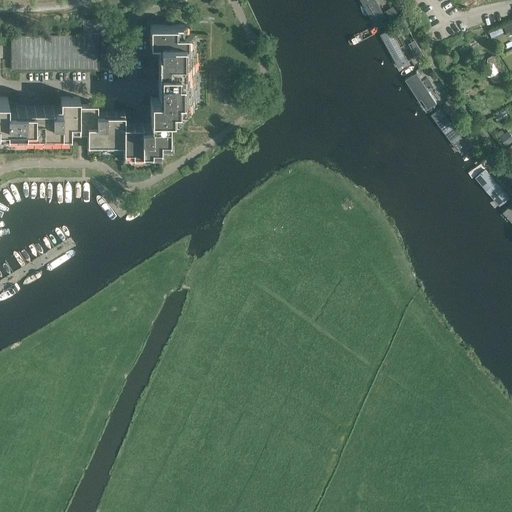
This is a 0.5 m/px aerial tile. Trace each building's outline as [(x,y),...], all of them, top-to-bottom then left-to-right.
[(375,0),(361,0),(374,23),(385,16),(375,0)] [(394,7),(387,11),(391,19),(398,15),(394,7)] [(81,35),(9,34),(9,35),(9,45),(9,51),(9,60),(9,69),(99,70),(103,70),(113,70),(113,26),(113,20),(83,20),(81,20),(81,35)] [(150,24),(150,27),(150,43),(160,43),(160,96),(150,96),(150,115),(169,115),(188,115),(188,106),(196,106),(196,33),(188,33),(188,24),(150,24)] [(390,29),(381,34),(398,66),(408,61),(390,29)] [(414,40),(409,43),(413,50),(418,47),(416,42),(414,40)] [(498,64),(497,63),(498,60),(496,56),(493,55),(488,58),(488,60),(489,63),(487,64),(486,68),(481,67),(478,70),(477,72),(479,76),(482,77),(487,74),(491,75),(494,80),(496,81),(500,78),(501,76),(500,74),(503,72),(504,69),(501,65),(498,64)] [(415,73),(408,77),(424,101),(426,100),(429,104),(433,101),(415,73)] [(0,142),(70,143),(70,135),(87,135),(87,123),(96,123),(96,113),(96,103),(77,103),(77,97),(59,97),(59,107),(50,107),(50,105),(42,105),(42,107),(34,107),(34,105),(25,105),(26,107),(24,107),(6,107),(6,97),(0,96),(0,142)] [(463,110),(453,97),(446,101),(457,114),(463,110)] [(440,108),(431,114),(457,150),(466,143),(440,108)] [(87,123),(87,135),(87,136),(87,149),(123,149),(123,161),(160,161),(160,152),(169,152),(169,115),(150,115),(150,124),(130,124),(130,119),(124,119),(124,113),(96,113),(96,123),(87,123)] [(500,138),(506,146),(511,141),(511,138),(507,132),(500,138)] [(485,173),(479,178),(481,181),(477,184),(483,191),(487,188),(501,203),(506,199),(485,173)]
